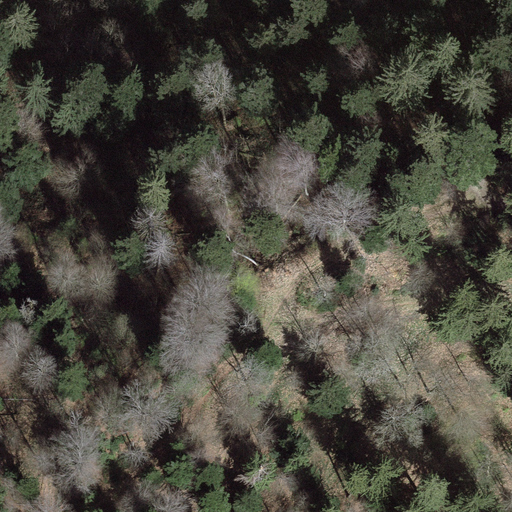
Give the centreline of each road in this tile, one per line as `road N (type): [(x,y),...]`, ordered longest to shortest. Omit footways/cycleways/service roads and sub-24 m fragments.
road 1 (track): [(511,309),(413,298),(268,330),(328,263),(476,170)]
road 2 (track): [(338,0),(244,51),(184,69),(147,68),(68,45),(22,0)]
road 3 (track): [(40,0),(105,12),(164,0)]
